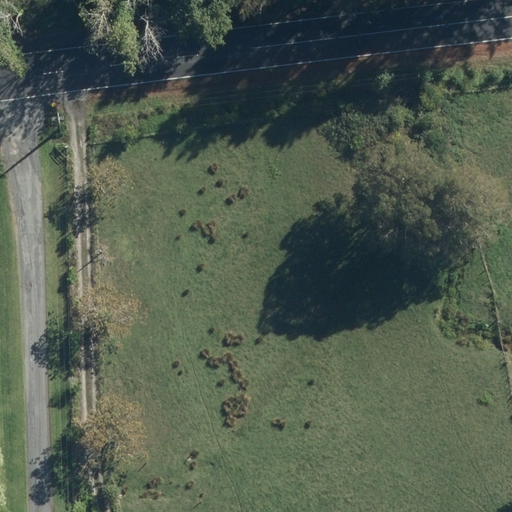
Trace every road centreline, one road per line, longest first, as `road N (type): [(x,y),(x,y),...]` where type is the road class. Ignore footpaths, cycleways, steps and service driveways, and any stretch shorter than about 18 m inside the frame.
road 1 (unclassified): [(21,74),(511,14)]
road 2 (unclassified): [(21,74),(43,511)]
